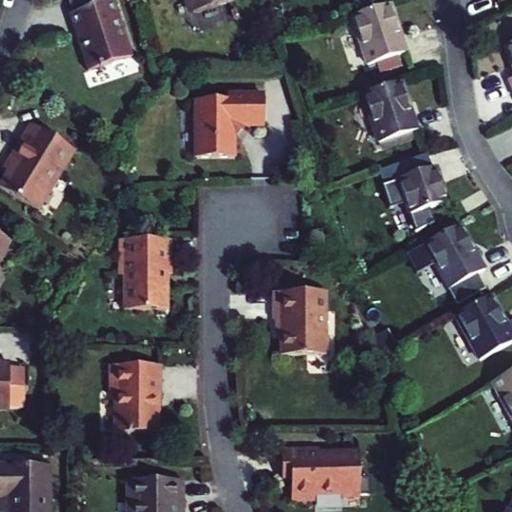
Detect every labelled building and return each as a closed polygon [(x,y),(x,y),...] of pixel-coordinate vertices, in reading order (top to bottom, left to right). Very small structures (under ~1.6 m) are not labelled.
[(79,45),(89,72),(132,57),(112,0),(69,16),(75,32),(79,31),(84,44),(79,45)] [(187,0),(192,14),(234,1),(233,0),(187,0)] [(389,4),(351,17),(366,66),(405,53),(389,4)] [(400,81),(363,94),(378,143),(416,131),(400,81)] [(195,101),(195,158),(233,158),(233,138),(244,127),(263,127),(263,96),(230,96),(230,102),(195,101)] [(0,182),(0,188),(36,211),(73,152),(30,124),(19,142),(24,146),(0,182)] [(427,154),(397,164),(402,178),(398,179),(410,215),(448,203),(436,167),(431,169),(427,154)] [(459,225),(424,244),(448,289),(484,270),(459,225)] [(0,260),(11,243),(0,236),(0,260)] [(125,312),(169,311),(169,295),(167,295),(166,274),(171,274),(171,241),(119,241),(120,275),(124,275),(125,312)] [(281,322),(281,358),(325,358),(325,296),(273,295),(273,322),(281,322)] [(489,296),(454,315),(479,360),(511,341),(511,318),(504,322),(489,296)] [(0,408),(9,409),(8,365),(0,364),(0,408)] [(115,397),(115,434),(162,434),(162,411),(157,411),(157,397),(161,397),(161,368),(110,366),(110,397),(115,397)] [(511,371),(492,383),(511,419),(511,371)] [(291,502),(314,501),(313,494),(341,493),(341,498),(359,497),(358,454),(319,455),(319,450),(280,451),(281,480),(290,479),(291,502)] [(0,498),(9,499),(9,511),(48,511),(48,467),(0,467),(0,498)] [(128,511),(177,511),(178,509),(180,509),(181,481),(130,481),(130,504),(129,504),(128,511)] [(9,511),(9,499),(0,498),(0,511),(9,511)]
